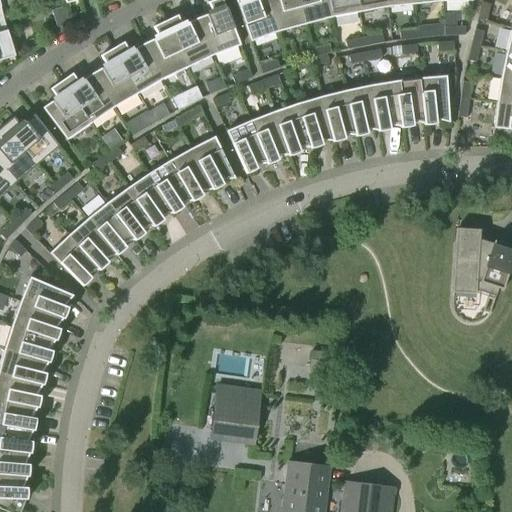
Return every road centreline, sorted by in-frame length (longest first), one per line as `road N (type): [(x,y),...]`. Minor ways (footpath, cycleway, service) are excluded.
road 1 (residential): [(69,511),(91,369),(112,326),(171,269),(295,200),(423,168),(511,166)]
road 2 (residential): [(0,96),(153,0)]
